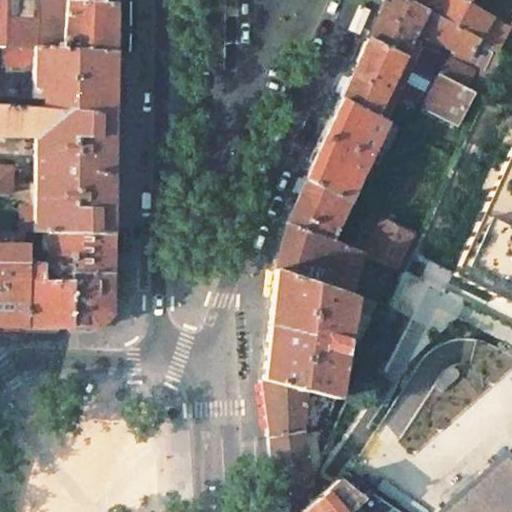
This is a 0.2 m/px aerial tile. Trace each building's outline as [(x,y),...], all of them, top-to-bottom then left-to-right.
[(0,0),(0,45),(2,46),(33,48),(61,50),(64,1),(52,0),(0,0)] [(64,0),(64,1),(61,50),(111,52),(111,0),(64,0)] [(413,44),(431,15),(403,0),(383,0),(377,16),(368,36),(366,40),(404,59),(413,44)] [(467,2),(463,0),(403,0),(431,15),(438,19),(477,40),(491,16),(467,2)] [(499,51),(511,29),(511,28),(491,16),(477,40),(499,51)] [(477,40),(438,19),(427,38),(455,53),(437,75),(472,93),(479,96),(499,51),(477,40)] [(388,112),(416,65),(404,59),(366,40),(353,69),(339,99),(384,122),(388,112)] [(424,50),(413,44),(404,59),(416,65),(421,55),(424,50)] [(33,48),(2,46),(2,59),(5,65),(25,66),(32,61),(33,48)] [(61,50),(33,48),(32,61),(31,99),(37,99),(36,108),(111,114),(111,109),(111,52),(61,50)] [(439,64),(421,55),(416,65),(434,74),(439,64)] [(437,75),(421,107),(456,124),(472,93),(437,75)] [(371,150),(384,122),(339,99),(330,119),(314,157),(303,180),(347,203),(371,150)] [(0,104),(0,136),(33,136),(34,107),(0,104)] [(36,108),(34,107),(33,136),(32,231),(44,231),(109,234),(110,175),(110,174),(111,114),(36,108)] [(396,112),(388,112),(384,122),(395,128),(405,133),(412,120),(396,112)] [(382,152),(395,128),(384,122),(371,150),(382,152)] [(393,154),(405,133),(395,128),(382,152),(393,154)] [(358,208),(382,152),(371,150),(347,203),(358,208)] [(511,162),(461,278),(511,303),(511,162)] [(10,167),(0,166),(0,192),(8,193),(10,167)] [(303,180),(283,225),(329,242),(347,203),(303,180)] [(380,219),(363,254),(395,266),(410,234),(380,219)] [(347,294),(360,253),(329,242),(283,225),(277,247),(270,270),(347,294)] [(109,234),(44,231),(44,263),(39,264),(23,263),(23,273),(67,273),(109,274),(109,270),(109,234)] [(23,233),(0,232),(0,243),(23,244),(23,233)] [(0,325),(22,326),(23,273),(23,263),(23,256),(23,244),(0,243),(0,325)] [(340,355),(342,341),(351,295),(347,294),(270,270),(265,329),(260,380),(303,390),(332,397),(338,366),(340,355)] [(67,273),(23,273),(22,326),(63,327),(66,327),(67,273)] [(109,274),(67,273),(66,327),(95,328),(108,314),(109,274)] [(374,302),(351,295),(342,341),(340,355),(338,366),(346,367),(374,302)] [(302,403),(303,390),(260,380),(261,392),(265,426),(271,473),(288,498),(309,483),(308,477),(299,429),(300,420),(302,403)] [(330,410),(332,397),(303,390),(302,403),(330,410)] [(325,416),(300,420),(299,429),(308,477),(333,422),(332,418),(325,416)] [(511,511),(511,456),(507,450),(436,511),(511,511)] [(329,485),(297,511),(342,511),(369,490),(342,471),(335,479),(329,485)] [(342,511),(399,511),(369,490),(342,511)]
